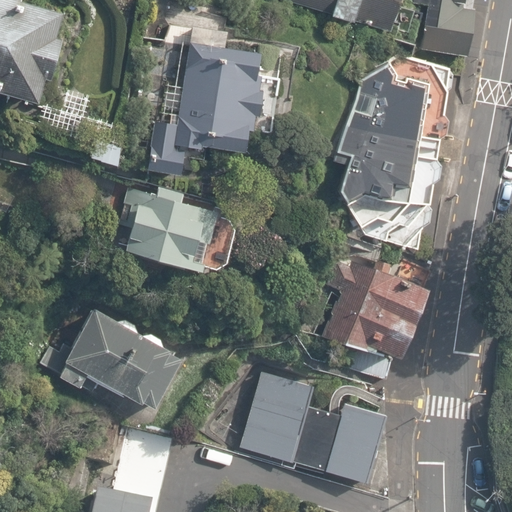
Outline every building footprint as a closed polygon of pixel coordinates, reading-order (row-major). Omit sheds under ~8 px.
[(71,10),(26,0),(0,0),(0,91),(50,103),(71,10)] [(285,0),(387,29),(394,0),(285,0)] [(466,56),(474,8),(471,8),(471,0),(415,0),(416,2),(425,4),(422,25),(426,26),(423,49),(466,56)] [(146,169),(179,175),(184,149),(177,147),(177,144),(200,148),(201,144),(243,152),(247,129),(253,130),(254,116),(258,116),(262,89),(259,89),(261,75),(255,75),(259,52),(189,41),(176,125),(154,121),(146,169)] [(445,65),(394,51),(355,77),(332,157),(334,161),(345,163),(337,190),(362,234),(416,249),(419,226),(426,221),(427,207),(423,201),(427,179),(433,175),(435,162),(431,156),(434,135),(440,130),(442,116),(438,111),(441,90),(447,85),(450,72),(445,66),(445,65)] [(117,223),(130,227),(124,249),(200,271),(203,262),(200,261),(206,243),(208,244),(217,212),(180,201),(183,192),(157,185),(155,193),(128,185),(117,223)] [(395,274),(423,286),(430,269),(403,257),(395,274)] [(372,351),(374,346),(397,356),(426,287),(423,286),(395,274),(391,273),(390,273),(351,258),(319,334),(362,348),(363,347),(372,351)] [(78,387),(85,373),(139,403),(140,401),(152,408),(180,357),(167,351),(169,349),(90,308),(70,346),(60,341),(46,366),(58,373),(57,376),(78,387)] [(385,379),(391,359),(355,348),(348,368),(385,379)] [(313,385),(259,371),(238,447),(291,461),(291,460),(365,482),(385,414),(342,403),(339,414),(307,405),(313,385)] [(155,511),(172,439),(126,428),(112,493),(148,501),(145,511),(155,511)] [(145,511),(148,501),(112,493),(95,489),(89,511),(145,511)]
